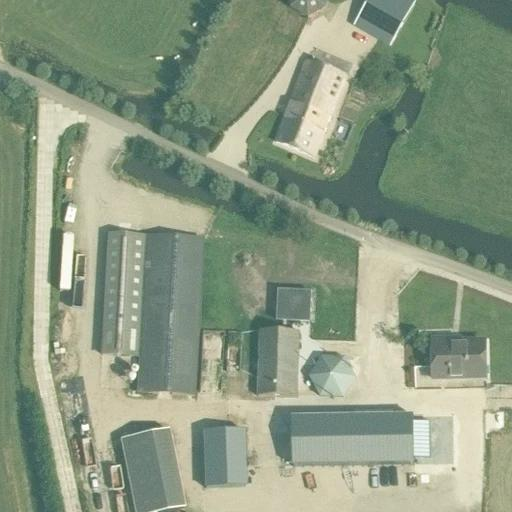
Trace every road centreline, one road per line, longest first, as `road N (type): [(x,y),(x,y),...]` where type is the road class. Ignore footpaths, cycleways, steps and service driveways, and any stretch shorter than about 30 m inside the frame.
road 1 (unclassified): [(511,296),(220,174),(0,70)]
road 2 (track): [(377,403),(511,396)]
